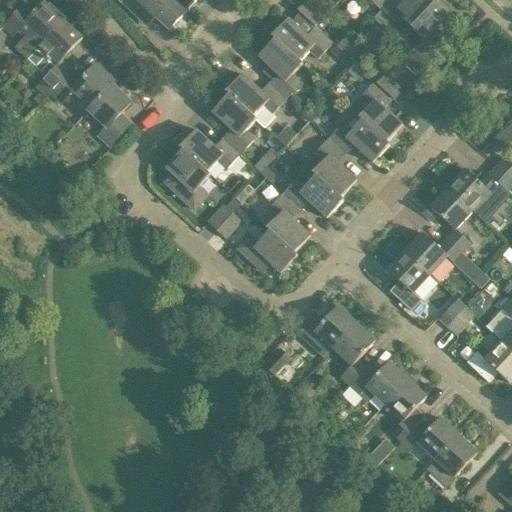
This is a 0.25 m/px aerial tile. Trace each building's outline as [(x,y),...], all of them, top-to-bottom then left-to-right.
[(168,30),(185,12),(172,0),(143,0),(141,2),(138,0),(124,0),(122,3),(141,21),(149,13),(168,30)] [(172,0),(185,12),(195,0),(172,0)] [(369,0),(380,10),(388,0),(369,0)] [(388,0),(380,10),(395,24),(403,15),(414,25),(411,28),(411,29),(437,2),(438,0),(388,0)] [(432,66),(459,36),(447,25),(454,18),(450,14),(452,11),(448,7),(439,0),(438,0),(437,2),(411,29),(422,39),(414,48),(414,49),(432,66)] [(273,35),(271,36),(298,62),(309,51),(318,59),(331,45),(314,29),(323,19),(306,2),(297,12),(313,28),(306,36),(287,19),(280,27),(278,25),(270,33),(273,35)] [(17,31),(36,49),(62,21),(43,4),(32,16),(21,6),(2,27),(12,36),(17,31)] [(81,39),(62,21),(36,49),(27,58),(46,76),(36,87),(46,97),(50,94),(70,72),(60,62),(81,39)] [(352,58),(363,42),(348,31),(337,47),(352,58)] [(301,65),(298,62),(271,36),(271,37),(274,40),(258,58),(268,67),(264,71),(272,78),(268,82),(286,99),(299,85),(290,77),(301,65)] [(80,81),(70,72),(50,94),(60,104),(64,100),(82,117),(88,112),(111,86),(113,83),(94,66),(80,81)] [(281,112),(277,109),(280,106),(283,110),(289,104),(285,100),(286,99),(268,82),(260,92),(242,75),(226,92),(252,117),(262,107),(271,115),(272,115),(276,118),(281,112)] [(388,78),(379,87),(397,104),(405,94),(388,78)] [(386,143),(401,126),(383,109),(392,100),(374,84),(361,99),(369,106),(358,118),(361,121),(386,143)] [(130,104),(111,86),(88,112),(105,128),(98,136),(109,147),(130,125),(119,115),(130,104)] [(255,120),(252,117),(226,92),(226,93),(228,96),(212,113),(230,130),(222,138),(241,154),(244,158),(249,153),(245,149),(254,140),(245,131),(255,120)] [(31,101),(36,106),(44,98),(39,93),(31,101)] [(305,116),(312,122),(319,114),(315,110),(313,108),(305,116)] [(389,146),(386,143),(361,121),(351,132),(342,123),(328,139),(345,155),(354,146),(372,164),(389,146)] [(226,170),(241,154),(222,138),(214,147),(196,130),(179,148),(206,172),(216,162),(226,170)] [(337,164),(345,155),(328,139),(314,154),(323,163),(313,173),(315,175),(340,198),(356,181),(337,164)] [(209,176),(206,172),(179,148),(182,151),(166,168),(184,184),(175,194),(193,210),(207,195),(198,187),(209,176)] [(52,151),(45,159),(52,165),(56,161),(56,155),(52,151)] [(254,166),(260,173),(266,167),(268,165),(261,158),(254,166)] [(511,165),(504,158),(496,166),(511,181),(511,165)] [(511,187),(511,181),(496,166),(480,184),(465,170),(447,189),(472,212),(490,193),(491,195),(499,186),(506,194),(511,187)] [(274,175),(266,167),(260,173),(267,178),(269,180),(274,175)] [(343,201),(340,198),(315,175),(305,187),(296,179),(282,194),(300,210),(308,202),(326,219),(343,201)] [(456,230),(472,212),(447,189),(429,208),(452,230),(445,238),(463,254),(472,245),(456,230)] [(236,198),(241,203),(249,195),(244,190),(236,198)] [(292,219),(300,210),(282,194),(268,209),(276,217),(266,228),(269,231),(294,254),(310,236),(292,219)] [(208,224),(216,232),(232,214),(224,207),(208,224)] [(243,224),(232,214),(216,232),(226,241),(243,224)] [(297,256),(294,254),(269,231),(258,242),(249,234),(235,249),(253,266),(262,257),(280,274),(297,256)] [(454,263),(463,254),(445,238),(436,247),(422,234),(405,252),(429,275),(446,256),(454,263)] [(421,301),(412,293),(429,275),(405,252),(387,271),(399,282),(390,292),(411,312),(421,301)] [(511,318),(511,329),(501,342),(511,352),(511,299),(502,309),(511,318)] [(439,321),(448,329),(466,309),(457,301),(439,321)] [(313,332),(332,350),(355,325),(336,307),(313,332)] [(475,318),(466,309),(448,329),(457,337),(475,318)] [(339,378),(349,387),(365,369),(357,362),(375,343),(355,325),(332,350),(349,366),(339,378)] [(511,352),(501,342),(484,360),(477,353),(467,364),(488,383),(498,374),(509,384),(511,381),(511,352)] [(281,351),(265,368),(274,376),(290,359),(281,351)] [(349,387),(358,395),(378,412),(407,380),(388,363),(375,377),(365,369),(349,387)] [(391,434),(401,443),(417,425),(424,417),(416,409),(426,398),(407,380),(378,412),(379,413),(385,406),(401,422),(391,434)] [(405,459),(418,445),(434,460),(458,436),(439,418),(426,433),(417,425),(401,443),(395,450),(405,459)] [(476,453),(458,436),(434,460),(425,470),(426,471),(427,470),(445,487),(476,453)] [(366,460),(375,470),(395,450),(386,440),(366,460)] [(424,511),(441,511),(447,506),(438,498),(424,511)]
